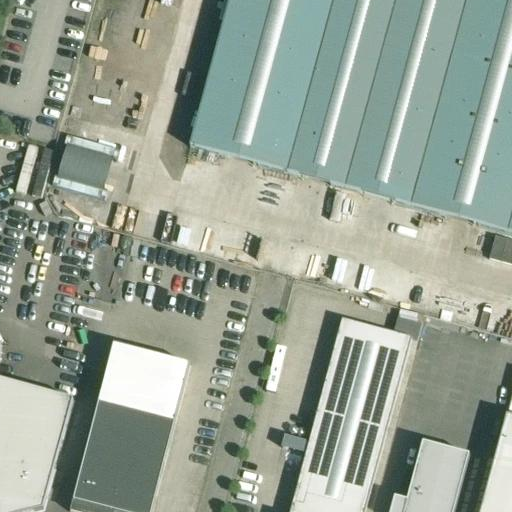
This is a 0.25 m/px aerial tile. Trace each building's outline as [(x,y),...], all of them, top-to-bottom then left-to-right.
[(143,26),(150,4),(137,0),(117,0),(116,4),(132,9),(128,22),(143,26)] [(511,235),(511,0),(230,0),(191,149),(511,235)] [(127,113),(123,135),(145,138),(149,116),(127,113)] [(227,250),(231,237),(209,231),(205,244),(227,250)] [(317,280),(340,280),(340,260),(318,259),(317,280)] [(218,286),(227,288),(233,266),(224,264),(218,286)] [(367,511),(413,341),(343,322),(292,511),(367,511)] [(286,353),(298,356),(306,326),(293,323),(286,353)] [(0,378),(2,347),(0,346),(0,511),(44,511),(75,402),(0,381),(0,378)] [(105,511),(153,511),(191,367),(115,347),(72,511),(94,511),(95,509),(105,511)] [(511,511),(511,400),(507,418),(482,511),(511,511)] [(455,511),(470,458),(424,445),(408,503),(396,500),(392,511),(455,511)]
